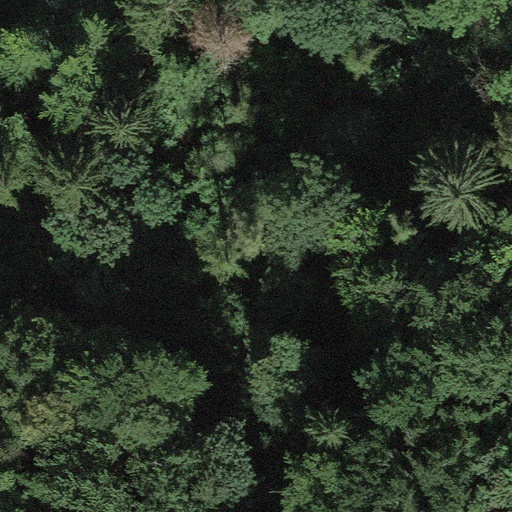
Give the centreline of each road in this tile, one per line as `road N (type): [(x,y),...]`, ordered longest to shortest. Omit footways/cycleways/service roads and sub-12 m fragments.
road 1 (track): [(0,320),(267,280)]
road 2 (track): [(267,280),(415,248),(511,213)]
